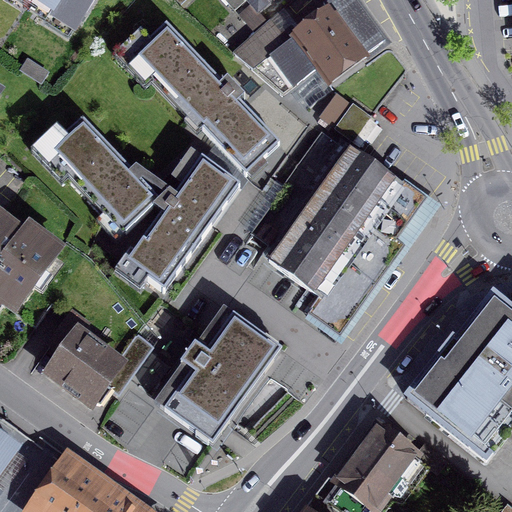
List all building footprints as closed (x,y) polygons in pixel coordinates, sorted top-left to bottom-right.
[(95,0),(28,0),(76,30),(95,0)] [(272,0),(225,0),(255,34),(266,25),(267,23),(258,13),(272,0)] [(384,44),(352,0),(332,0),(323,7),(329,15),(295,41),(290,34),(279,42),(266,25),(255,34),(234,53),(281,96),(318,72),(327,85),(384,44)] [(166,28),(132,60),(190,121),(194,117),(206,129),(203,132),(246,178),(280,147),(240,105),(245,101),(228,83),(223,88),(166,28)] [(28,61),(21,71),(41,84),(48,75),(28,61)] [(376,125),(338,97),(322,120),(360,147),(376,125)] [(158,202),(82,123),(49,155),(126,235),(153,211),(161,218),(126,266),(164,294),(240,189),(202,161),(176,198),(168,193),(158,202)] [(402,189),(342,147),(312,188),(324,197),(276,264),(270,260),(268,264),(315,298),(307,309),(340,332),(391,260),(383,255),(388,248),(398,256),(407,244),(395,236),(416,207),(398,194),(402,189)] [(23,237),(0,219),(0,303),(15,314),(60,252),(29,229),(23,237)] [(72,316),(68,322),(116,356),(135,329),(142,334),(146,326),(92,261),(67,244),(60,252),(15,314),(36,330),(55,303),(72,316)] [(511,312),(494,298),(456,345),(453,343),(407,400),(486,463),(511,430),(511,312)] [(229,313),(158,414),(207,448),(216,434),(220,437),(230,424),(226,421),(260,373),(265,376),(274,363),(271,360),(279,349),(229,313)] [(137,340),(142,334),(135,329),(116,356),(68,322),(55,341),(68,350),(50,376),(93,406),(106,387),(119,396),(151,350),(137,340)] [(337,486),(371,511),(386,511),(392,505),(386,500),(417,459),(438,475),(447,464),(425,447),(417,457),(381,429),(337,486)] [(0,476),(18,452),(0,439),(0,476)] [(98,511),(108,498),(64,466),(32,510),(35,511),(98,511)] [(371,511),(337,486),(333,483),(311,511),(371,511)] [(127,511),(108,498),(98,511),(127,511)]
